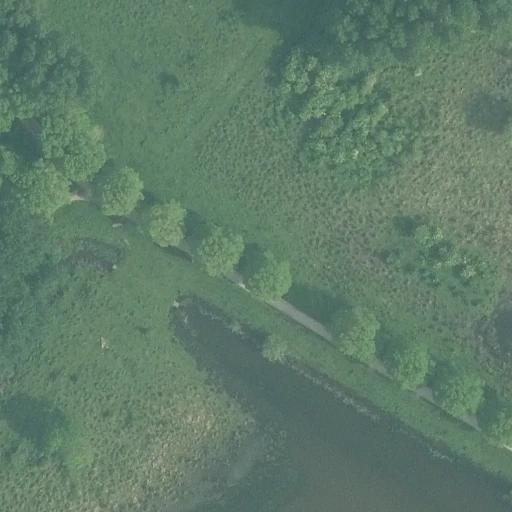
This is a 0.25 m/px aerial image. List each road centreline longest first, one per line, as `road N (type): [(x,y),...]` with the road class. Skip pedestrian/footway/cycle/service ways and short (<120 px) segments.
road 1 (track): [(511,448),(128,214)]
road 2 (track): [(0,281),(66,178)]
